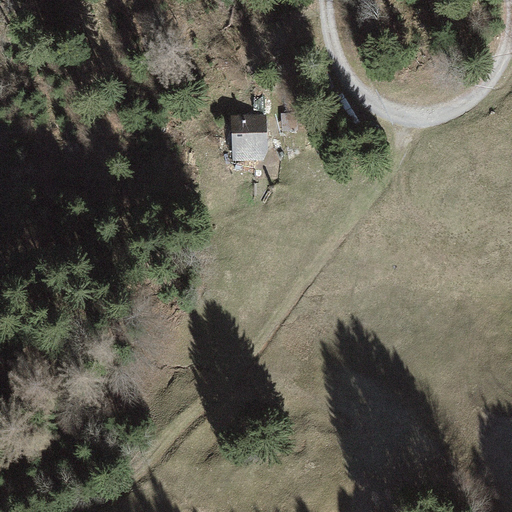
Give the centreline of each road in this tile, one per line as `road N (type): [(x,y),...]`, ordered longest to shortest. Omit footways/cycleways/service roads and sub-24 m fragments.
road 1 (track): [(63,511),(143,474),(310,290),(405,158),(417,110)]
road 2 (track): [(511,44),(509,56),(451,108),(392,112),(350,76),(327,0)]
